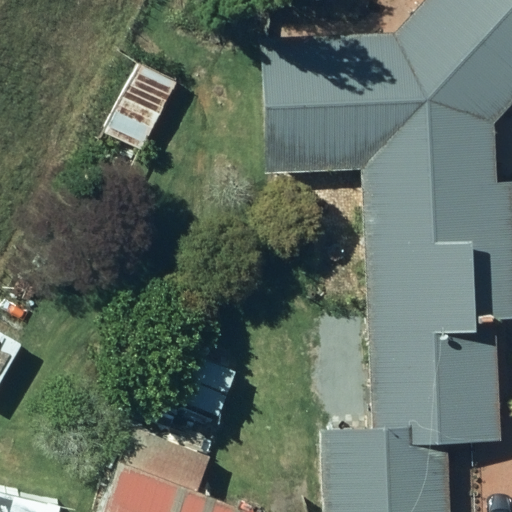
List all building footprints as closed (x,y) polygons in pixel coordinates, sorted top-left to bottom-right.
[(511,92),(511,0),(419,0),(380,43),(246,50),(253,179),(348,173),(361,435),(308,439),(311,511),(454,511),(487,446),(481,323),(506,322),(498,187),(482,189),(479,129),(511,92)] [(71,179),(101,194),(128,140),(136,143),(166,80),(129,61),(71,179)] [(30,265),(51,279),(93,213),(72,200),(30,265)] [(0,363),(13,341),(0,332),(0,363)] [(96,465),(76,511),(219,511),(187,499),(202,459),(122,428),(106,469),(96,465)] [(1,511),(47,511),(49,510),(6,497),(1,511)]
